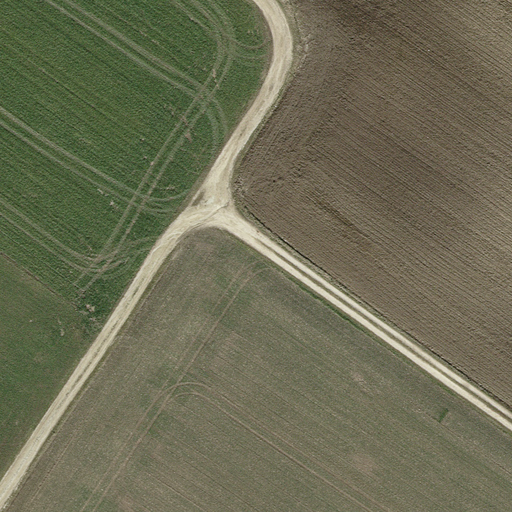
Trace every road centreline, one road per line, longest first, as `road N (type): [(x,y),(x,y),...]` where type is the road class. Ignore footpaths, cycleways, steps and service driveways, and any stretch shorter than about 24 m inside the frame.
road 1 (track): [(0,496),(160,255),(204,203),(282,72),(280,15),(266,0)]
road 2 (track): [(204,203),(511,420)]
